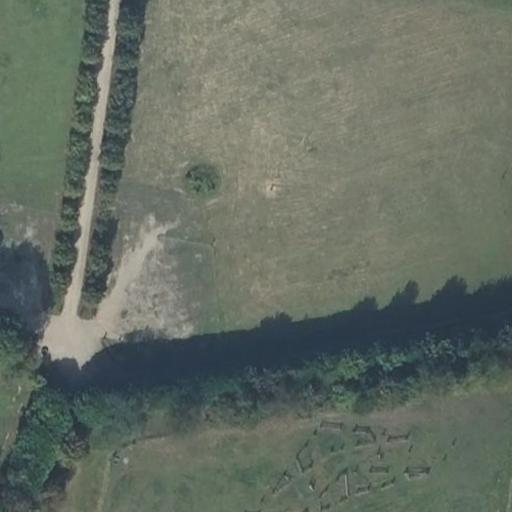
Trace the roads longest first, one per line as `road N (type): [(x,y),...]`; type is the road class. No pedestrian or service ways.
road 1 (unknown): [(33,511),(64,399),(511,312)]
road 2 (unknown): [(64,399),(114,0)]
